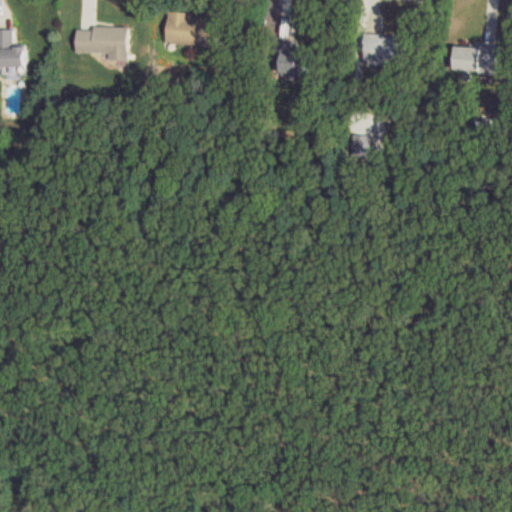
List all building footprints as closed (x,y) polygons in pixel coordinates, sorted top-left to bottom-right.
[(221,16),(170,12),(168,44),(218,48),(221,16)] [(130,26),(81,26),(81,57),(129,57),(130,26)] [(0,66),(32,67),(31,45),(18,45),(17,28),(0,27),(0,66)] [(363,65),(404,67),(406,37),(365,35),(363,65)] [(301,44),(280,43),(277,74),(308,76),(309,57),(300,56),(301,44)] [(452,72),(498,73),(498,47),(453,46),(452,72)]
